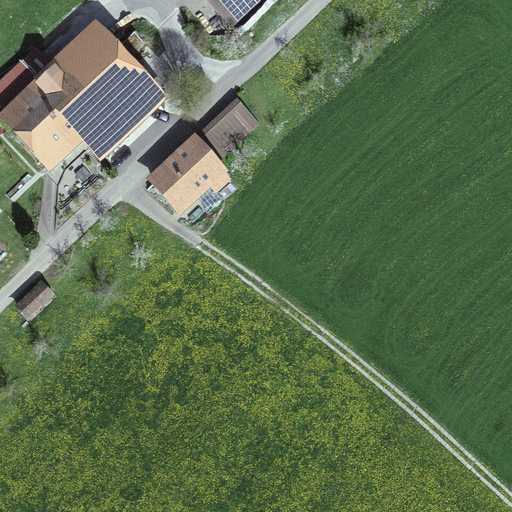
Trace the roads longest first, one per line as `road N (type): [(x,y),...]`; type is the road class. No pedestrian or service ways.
road 1 (track): [(117,180),(341,349),(511,501)]
road 2 (track): [(320,0),(117,180),(0,298)]
